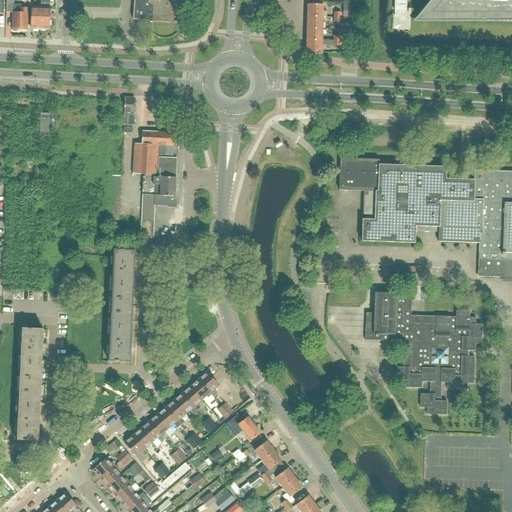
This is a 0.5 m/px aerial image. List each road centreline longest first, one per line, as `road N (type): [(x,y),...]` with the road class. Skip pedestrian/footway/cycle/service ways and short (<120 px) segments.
road 1 (secondary): [(257,93),(511,108)]
road 2 (secondary): [(511,91),(259,74)]
road 3 (residential): [(134,372),(140,257),(181,244),(184,180)]
road 4 (tertiary): [(353,511),(229,335)]
road 5 (secondary): [(0,73),(208,89)]
road 6 (tertiary): [(229,335),(218,292),(226,181)]
road 7 (secondary): [(210,69),(64,60)]
